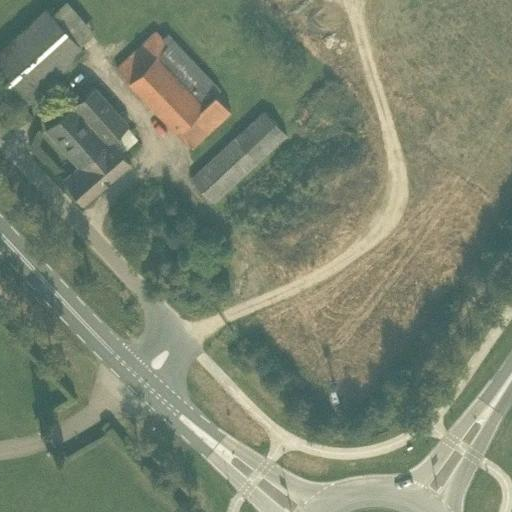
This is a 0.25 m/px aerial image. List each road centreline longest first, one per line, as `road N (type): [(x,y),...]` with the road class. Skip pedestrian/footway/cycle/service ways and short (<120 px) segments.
road 1 (unclassified): [(139,380),(181,339),(0,138)]
road 2 (primary): [(139,380),(0,233)]
road 3 (primary): [(320,505),(185,420)]
road 4 (primary): [(510,376),(407,495)]
road 5 (primary): [(443,511),(510,376)]
road 6 (primary): [(185,420),(271,511)]
